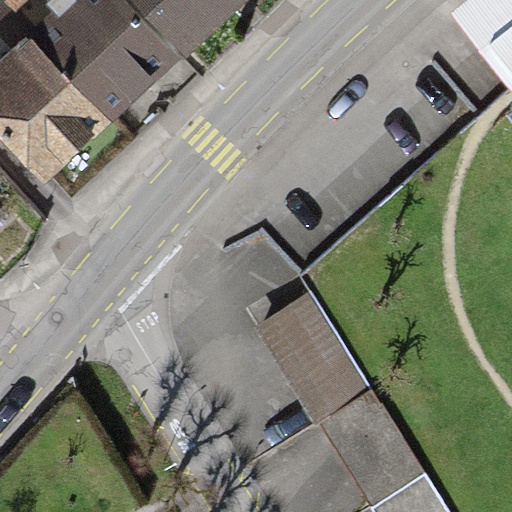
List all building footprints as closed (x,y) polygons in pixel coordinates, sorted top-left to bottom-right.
[(52,11),(27,34),(110,124),(180,58),(124,0),(48,0),(45,3),(52,11)] [(133,0),(186,56),(246,0),(133,0)] [(511,0),(462,0),(448,11),(511,92),(511,90),(511,0)] [(0,137),(44,184),(110,124),(27,34),(0,59),(0,137)] [(350,98),(292,151),(337,198),(394,145),(350,98)] [(445,511),(307,293),(253,327),(368,511),(445,511)]
